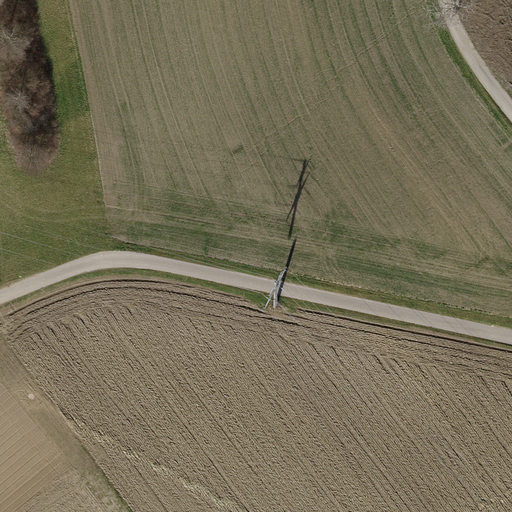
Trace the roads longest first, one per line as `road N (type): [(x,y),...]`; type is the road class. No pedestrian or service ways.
road 1 (unclassified): [(0,296),(107,257),(511,336)]
road 2 (unclassified): [(447,0),(457,31),(511,110)]
